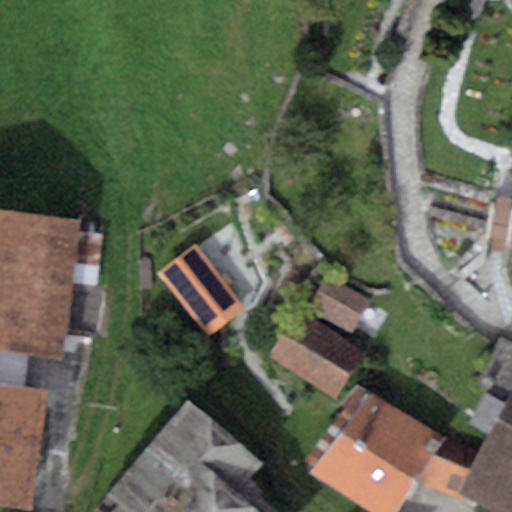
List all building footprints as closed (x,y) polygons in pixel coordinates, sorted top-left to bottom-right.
[(511,200),(492,198),(486,252),(511,255),(511,253),(511,200)] [(78,221),(0,211),(0,348),(61,356),(78,221)] [(206,243),(181,261),(219,313),(244,294),(206,243)] [(367,301),(325,275),(308,303),(349,329),(367,301)] [(104,290),(74,286),(68,330),(98,334),(104,290)] [(363,350),(296,308),(270,350),(336,392),(363,350)] [(511,511),(511,341),(499,337),(485,365),(497,382),(473,423),(495,434),(484,454),(477,467),(459,499),(491,511),(511,511)] [(47,388),(0,382),(0,500),(35,504),(47,388)] [(484,454),(357,386),(339,408),(352,416),(310,469),(375,511),(395,511),(419,481),(459,499),(484,454)] [(258,461),(188,403),(119,486),(131,496),(118,511),(263,511),(235,489),(258,461)]
